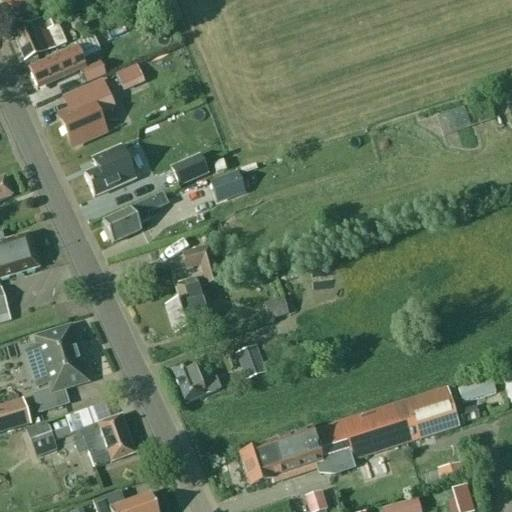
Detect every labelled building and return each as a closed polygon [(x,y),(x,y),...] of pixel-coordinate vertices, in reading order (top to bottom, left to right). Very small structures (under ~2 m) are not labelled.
[(0,0),(0,8),(6,22),(55,0),(0,0)] [(36,58),(36,59),(53,50),(45,33),(57,27),(52,16),(11,35),(24,63),(36,58)] [(98,49),(92,37),(72,47),(73,49),(78,59),(98,49)] [(73,49),(28,70),(38,92),(79,73),(85,85),(105,76),(99,64),(83,71),(78,59),(73,49)] [(142,84),(136,68),(116,76),(123,92),(142,84)] [(61,122),(71,144),(83,139),(85,144),(108,133),(99,115),(114,108),(102,82),(64,100),(72,117),(61,122)] [(427,125),(432,137),(466,122),(461,111),(427,125)] [(392,147),(420,143),(418,128),(390,131),(392,147)] [(133,182),(119,149),(91,161),(96,171),(83,177),(93,200),(133,182)] [(198,158),(170,170),(178,188),(206,176),(198,158)] [(214,176),(224,174),(222,164),(212,166),(214,176)] [(245,195),(236,174),(207,185),(212,197),(216,206),(232,200),(233,199),(245,195)] [(0,201),(10,198),(2,180),(0,181),(0,201)] [(147,216),(166,207),(161,196),(101,224),(105,233),(101,234),(107,245),(111,244),(112,246),(139,233),(137,228),(149,222),(147,216)] [(27,236),(4,243),(1,234),(0,233),(0,280),(13,276),(13,278),(37,270),(27,236)] [(210,248),(181,256),(186,274),(199,270),(204,289),(220,285),(210,248)] [(207,325),(200,304),(194,281),(172,288),(178,305),(164,310),(173,337),(192,331),(192,330),(207,325)] [(0,325),(9,323),(0,290),(0,325)] [(285,307),(267,314),(271,326),(290,319),(285,307)] [(89,385),(70,326),(31,338),(34,348),(22,352),(34,391),(46,387),(48,391),(31,396),(37,416),(68,406),(64,393),(89,385)] [(265,375),(255,348),(235,355),(245,382),(265,375)] [(167,372),(182,408),(220,391),(215,380),(210,382),(201,360),(191,365),(190,363),(167,372)] [(507,409),(511,408),(511,378),(501,381),(507,409)] [(461,408),(496,403),(493,382),(458,387),(461,408)] [(446,392),(431,396),(320,431),(319,431),(260,449),(261,450),(238,457),(249,489),(272,482),(271,480),(283,477),(282,475),(315,465),(318,475),(333,476),(353,470),(351,464),(443,435),(458,429),(446,392)] [(0,436),(30,427),(21,401),(20,401),(0,407),(0,436)] [(109,465),(133,456),(119,419),(79,434),(88,459),(91,469),(100,466),(109,463),(109,465)] [(69,437),(64,423),(47,429),(47,428),(34,432),(43,456),(56,451),(53,442),(69,437)] [(462,477),(459,464),(436,470),(439,483),(462,477)] [(92,505),(94,511),(154,511),(149,496),(123,506),(119,495),(92,505)] [(307,508),(323,502),(321,496),(304,502),(307,508)] [(326,511),(323,502),(307,508),(308,511),(326,511)]
